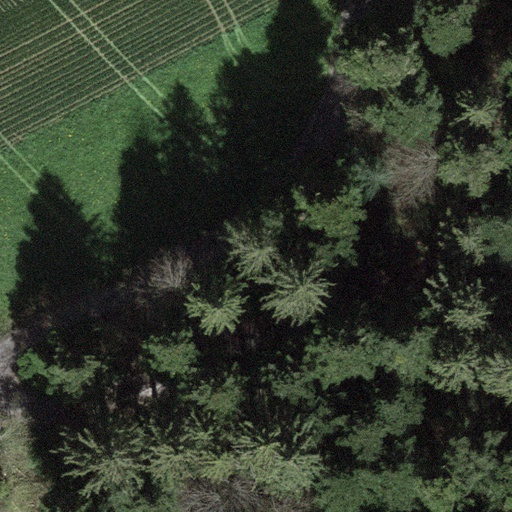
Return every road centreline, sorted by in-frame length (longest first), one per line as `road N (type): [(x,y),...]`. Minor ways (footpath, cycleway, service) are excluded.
road 1 (track): [(511,90),(262,338)]
road 2 (track): [(0,421),(262,338)]
road 3 (track): [(262,338),(511,267)]
